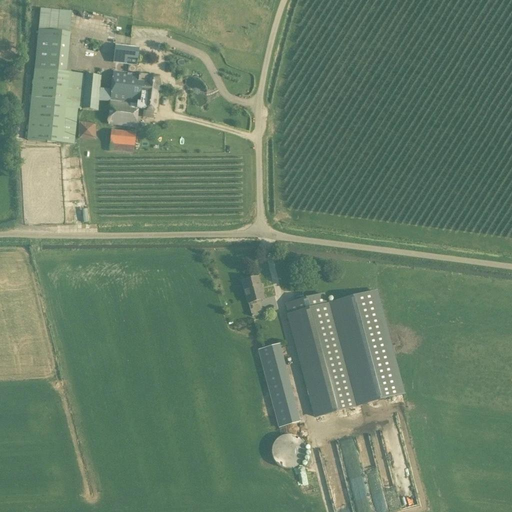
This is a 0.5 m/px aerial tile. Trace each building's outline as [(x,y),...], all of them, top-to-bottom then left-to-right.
[(77,106),(62,105),(70,34),(38,31),(26,140),(73,145),(77,106)] [(137,49),(115,46),(114,58),(136,60),(137,49)] [(113,72),(110,102),(109,102),(107,125),(135,129),(137,111),(143,111),(143,118),(152,119),(153,111),(155,111),(155,106),(158,77),(138,75),(127,74),(127,73),(113,72)] [(97,112),(100,77),(83,76),(80,110),(97,112)] [(80,139),(96,140),(97,123),(81,123),(80,139)] [(109,145),(109,151),(132,153),(133,146),(133,147),(135,133),(110,131),(109,145)] [(251,317),(262,314),(259,301),(263,300),(257,278),(241,282),(247,304),(251,317)] [(314,418),(354,408),(400,395),(373,293),(327,305),(324,295),(285,305),(314,418)] [(258,351),(270,398),(279,429),(299,423),(291,392),(279,345),(258,351)] [(272,456),(272,457),(273,459),(273,460),(274,461),(275,462),(276,463),(276,464),(277,465),(278,466),(280,467),(281,467),(282,468),(283,468),(285,469),(286,469),(287,469),(289,469),(290,469),(291,469),(293,468),(294,468),(295,467),(296,467),(297,466),(299,465),(300,465),(301,464),(301,463),(302,461),(303,460),(303,459),(304,458),(304,457),(305,455),(305,454),(305,453),(305,451),(305,450),(305,449),(304,447),(304,446),(303,445),(302,444),(302,443),(301,442),(300,441),(299,440),(298,439),(297,438),(296,437),(294,437),(293,436),(292,436),(291,436),(289,436),(288,436),(287,436),(285,436),(284,436),(283,437),(281,437),(280,438),(279,438),(278,439),(277,440),(276,441),(275,442),(274,443),(274,444),(273,445),(272,447),(272,448),(272,449),(272,451),(272,452),(272,453),(272,455),(272,456)] [(342,450),(348,473),(362,469),(355,447),(342,450)] [(316,482),(313,476),(310,478),(303,467),(297,470),(308,487),(316,482)]
